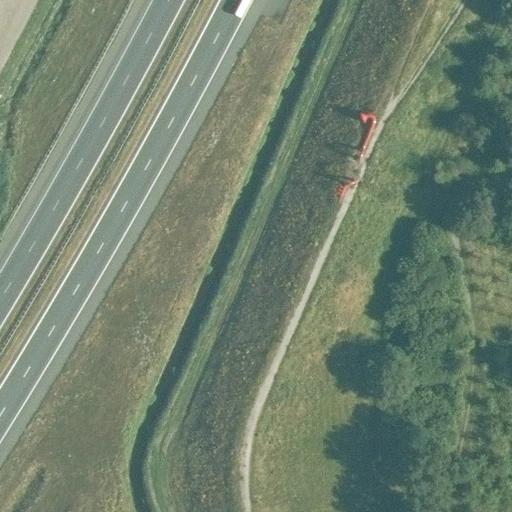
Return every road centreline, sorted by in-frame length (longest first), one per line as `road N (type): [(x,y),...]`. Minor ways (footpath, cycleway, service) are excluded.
road 1 (motorway): [(0,427),(244,0)]
road 2 (motorway): [(167,0),(0,298)]
